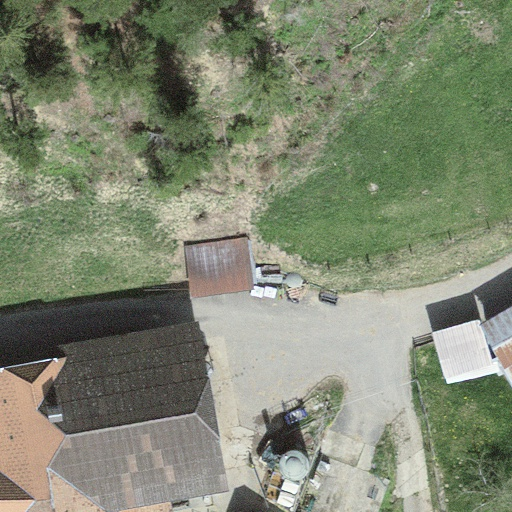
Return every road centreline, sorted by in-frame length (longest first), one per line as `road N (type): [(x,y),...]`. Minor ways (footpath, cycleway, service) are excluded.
road 1 (unclassified): [(511,274),(455,296),(395,305),(221,310),(0,333)]
road 2 (track): [(427,511),(397,381),(395,305)]
